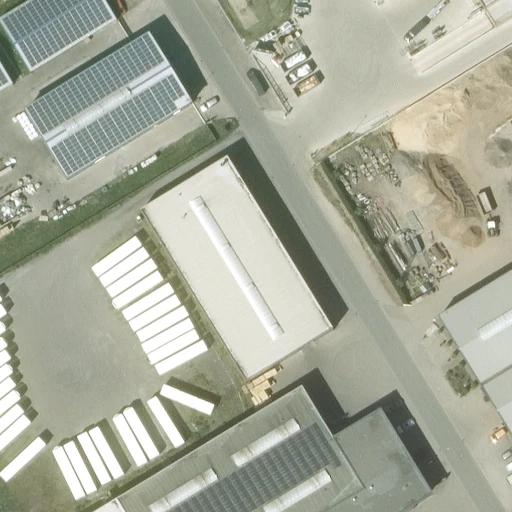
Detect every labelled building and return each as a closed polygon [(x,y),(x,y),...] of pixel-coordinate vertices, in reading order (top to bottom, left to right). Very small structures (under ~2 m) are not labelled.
[(102,0),(35,0),(0,22),(0,25),(30,75),(116,22),(102,0)] [(474,0),(484,17),(510,0),(474,0)] [(149,38),(25,115),(66,182),(191,106),(149,38)] [(0,65),(0,93),(13,86),(0,65)] [(227,161),(141,213),(246,385),(333,332),(227,161)] [(511,275),(439,321),(511,442),(511,275)] [(301,390),(116,503),(121,511),(334,511),(364,494),(333,441),(301,390)] [(381,412),(333,441),(364,494),(334,511),(411,511),(433,499),(381,412)] [(121,511),(116,503),(101,511),(121,511)]
